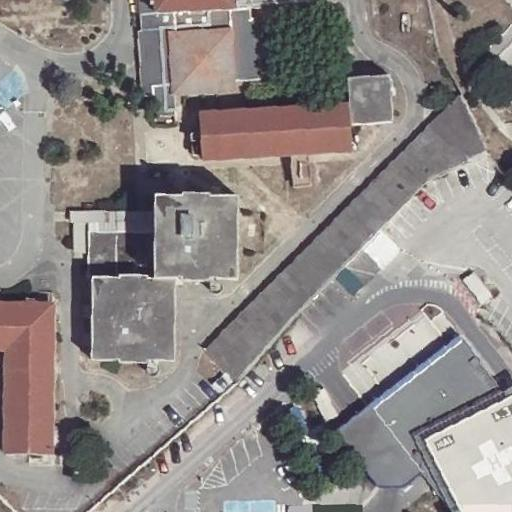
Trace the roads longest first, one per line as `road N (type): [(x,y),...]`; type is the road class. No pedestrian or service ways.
road 1 (unknown): [(379,511),(380,468),(302,367)]
road 2 (unknown): [(407,311),(411,269),(447,228),(479,224),(511,250)]
